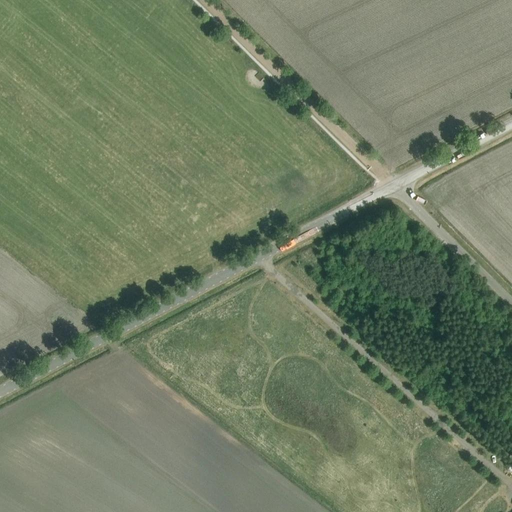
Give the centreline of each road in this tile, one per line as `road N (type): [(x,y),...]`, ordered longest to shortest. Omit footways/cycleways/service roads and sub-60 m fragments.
road 1 (unclassified): [(0,392),(393,185)]
road 2 (track): [(259,256),(511,482)]
road 3 (track): [(205,0),(393,185)]
road 4 (unclassified): [(511,302),(393,185)]
road 5 (unclassified): [(393,185),(511,123)]
